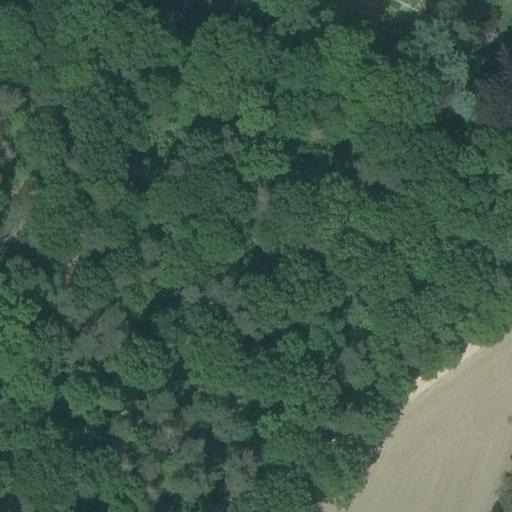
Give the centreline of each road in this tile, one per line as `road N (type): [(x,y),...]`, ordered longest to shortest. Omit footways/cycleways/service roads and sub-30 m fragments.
road 1 (track): [(246,511),(511,316)]
road 2 (track): [(0,385),(74,511)]
